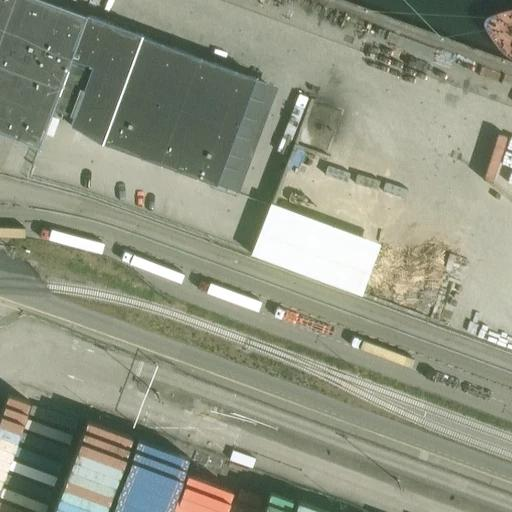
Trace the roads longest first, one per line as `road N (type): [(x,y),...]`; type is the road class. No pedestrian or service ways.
road 1 (unknown): [(511,253),(381,160),(330,74)]
road 2 (unknown): [(324,45),(511,104)]
road 3 (unknown): [(181,0),(324,45)]
